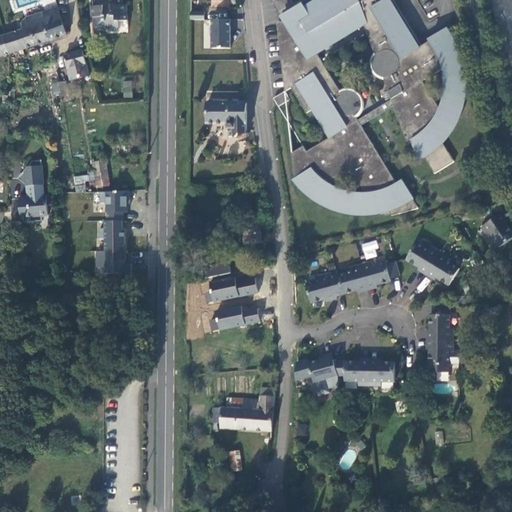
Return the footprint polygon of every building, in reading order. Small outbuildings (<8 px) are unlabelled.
[(129,20),(128,4),(124,5),(123,0),(112,0),(112,1),(106,2),(105,3),(106,6),(99,6),(94,6),(94,17),(96,17),(97,30),(108,30),(108,27),(119,26),(119,21),(129,20)] [(375,213),(382,212),(389,210),(397,211),(399,214),(418,208),(413,199),(414,198),(403,181),(397,185),(362,126),(394,106),(412,142),(408,144),(419,162),(426,158),(435,173),(455,161),(449,152),(446,154),(441,144),(443,143),(449,136),(453,130),(457,123),(460,115),(463,107),(465,99),(466,91),(466,82),(466,74),(464,66),(462,58),(460,51),(456,43),(452,36),(447,29),(430,39),(431,41),(419,48),(390,0),(317,0),(305,8),(302,2),(295,6),(299,12),(293,16),(291,12),(287,14),(284,15),(282,17),(285,20),(282,22),(281,21),(280,21),(279,21),(278,22),(277,23),(285,91),(292,88),(307,113),(313,109),(330,137),(307,151),(304,146),(293,153),(294,169),(299,177),(296,178),(298,182),(296,183),(301,188),(306,193),(311,197),(317,201),(323,204),(329,207),(335,210),(342,211),(348,213),(355,214),(362,214),(369,214),(375,213)] [(68,22),(66,14),(61,15),(58,6),(43,11),(43,12),(50,40),(67,34),(63,23),(68,22)] [(299,12),(295,6),(283,14),(284,15),(287,14),(291,12),(293,16),(299,12)] [(204,12),(190,11),(190,20),(204,20),(204,12)] [(50,40),(43,12),(26,18),(22,23),(24,29),(5,36),(9,53),(50,40)] [(212,19),(212,49),(232,49),(232,19),(212,19)] [(510,54),(505,35),(499,36),(504,56),(510,54)] [(0,56),(9,53),(5,36),(0,37),(0,56)] [(90,76),(84,51),(65,56),(68,68),(71,80),(90,76)] [(69,100),(66,81),(59,82),(61,93),(63,101),(69,100)] [(61,93),(59,82),(53,84),(55,94),(61,93)] [(291,99),(285,91),(274,98),(279,107),(291,99)] [(247,133),(247,102),(208,102),(208,124),(228,124),(229,128),(233,129),(233,134),(247,133)] [(449,152),(443,143),(441,144),(446,154),(449,152)] [(89,175),(87,176),(87,181),(90,181),(92,185),(96,184),(97,192),(101,192),(111,191),(105,160),(93,162),(94,169),(88,170),(89,175)] [(49,215),(48,204),(51,204),(51,195),(45,196),(44,184),(43,166),(35,166),(31,163),(18,178),(26,185),(26,186),(29,186),(30,198),(27,198),(20,198),(20,210),(23,209),(23,217),(24,223),(36,221),(35,216),(42,216),(49,215)] [(87,176),(77,178),(77,193),(88,193),(87,181),(87,176)] [(231,197),(230,189),(211,193),(212,200),(218,199),(231,197)] [(102,193),(103,222),(130,221),(129,192),(102,193)] [(233,205),(232,196),(231,197),(218,199),(212,200),(213,209),(219,208),(233,205)] [(508,221),(503,213),(498,216),(501,222),(506,223),(508,221)] [(511,238),(511,231),(506,223),(501,222),(498,216),(482,227),(488,236),(491,234),(500,247),(511,238)] [(103,222),(104,251),(131,250),(130,221),(103,222)] [(261,242),(259,223),(243,225),(245,244),(261,242)] [(361,244),(365,260),(380,256),(375,240),(361,244)] [(430,270),(441,252),(431,246),(429,249),(417,243),(415,246),(410,243),(407,249),(411,252),(407,260),(419,268),(424,267),(430,270)] [(131,250),(104,251),(105,275),(132,274),(131,250)] [(450,286),(460,268),(449,261),(451,258),(441,252),(430,270),(435,274),(437,278),(450,286)] [(401,276),(397,261),(387,264),(386,261),(373,264),(372,261),(361,264),(367,285),(373,283),(377,285),(392,281),(391,279),(401,276)] [(231,273),(229,262),(205,267),(206,278),(231,273)] [(367,285),(361,264),(350,267),(351,271),(339,275),(344,295),(358,291),(360,286),(367,285)] [(427,275),(430,270),(424,267),(419,268),(418,270),(427,275)] [(437,278),(435,274),(430,270),(427,275),(435,280),(437,278)] [(344,295),(339,275),(332,277),(331,274),(320,277),(320,281),(307,284),(312,303),(327,299),(328,302),(338,299),(337,296),(344,295)] [(237,277),(211,283),(213,292),(207,293),(210,305),(260,293),(256,277),(238,281),(237,277)] [(368,287),(367,285),(360,286),(358,291),(359,293),(369,290),(368,287)] [(451,329),(451,315),(447,315),(448,305),(433,305),(433,315),(430,315),(430,330),(433,333),(433,340),(455,340),(455,329),(451,329)] [(240,306),(213,312),(215,321),(210,322),(213,334),(262,322),(259,306),(241,310),(240,306)] [(504,313),(502,306),(488,309),(489,317),(504,313)] [(460,364),(460,351),(455,351),(455,340),(433,340),(433,346),(429,349),(429,365),(426,365),(426,372),(450,372),(450,364),(460,364)] [(335,361),(333,354),(323,357),(324,359),(309,363),(314,382),(317,396),(330,393),(329,388),(338,388),(339,376),(336,365),(335,361)] [(346,376),(346,361),(335,361),(336,365),(339,376),(346,376)] [(371,368),(371,365),(364,365),(360,362),(346,361),(346,376),(346,381),(360,382),(360,384),(370,384),(371,368)] [(395,382),(395,362),(380,362),(377,365),(371,365),(371,368),(370,384),(380,384),(380,382),(395,382)] [(273,431),(274,411),(276,397),(276,388),(261,387),(260,399),(244,398),(244,408),(214,407),(213,423),(222,423),(222,428),(273,431)] [(297,436),(307,436),(307,424),(297,423),(297,436)] [(436,445),(443,445),(442,431),(435,431),(436,445)] [(243,470),(240,450),(229,452),(232,472),(243,470)]
